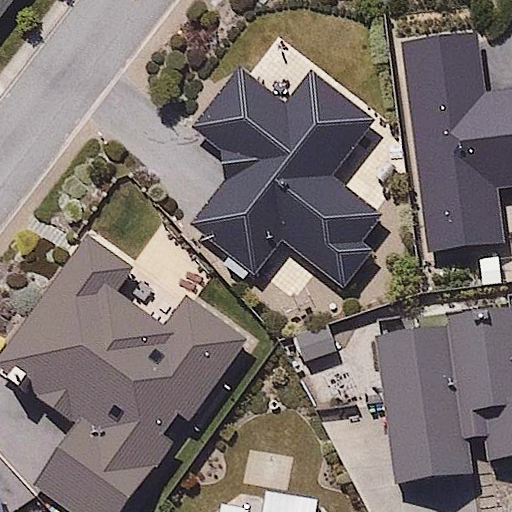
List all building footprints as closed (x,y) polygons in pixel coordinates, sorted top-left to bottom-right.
[(0,0),(0,25),(19,0),(0,0)] [(511,95),(481,99),(474,39),(401,48),(428,259),(503,248),(495,197),(511,194),(511,95)] [(190,129),(236,169),(188,225),(251,280),(282,244),(345,298),(378,260),(359,244),(382,217),(337,178),(378,131),(310,72),(282,105),(241,70),(190,129)] [(59,511),(133,511),(253,354),(199,313),(176,344),(116,298),(138,269),(99,240),(1,369),(83,431),(35,494),(59,511)] [(492,477),(511,473),(511,316),(446,324),(448,335),(376,344),(405,496),(472,481),(467,448),(486,445),(492,477)]
